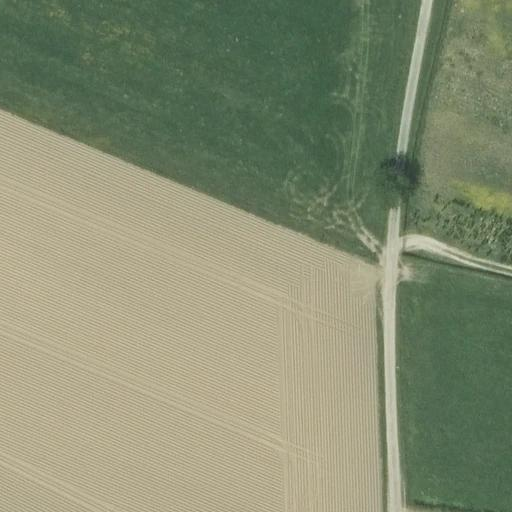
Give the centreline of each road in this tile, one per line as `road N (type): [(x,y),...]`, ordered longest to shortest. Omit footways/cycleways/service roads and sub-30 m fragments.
road 1 (unclassified): [(392,511),(389,240)]
road 2 (track): [(389,240),(424,0)]
road 3 (track): [(389,240),(511,272)]
